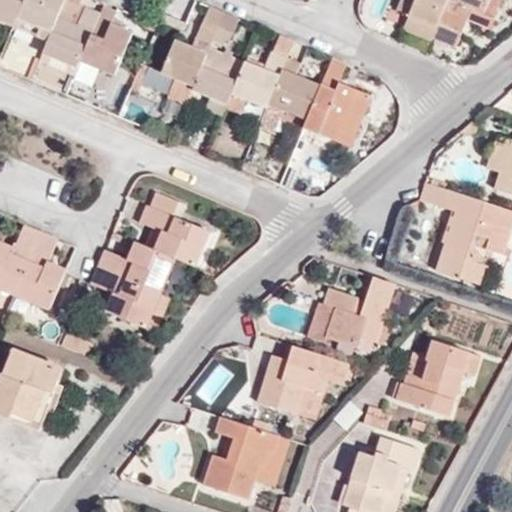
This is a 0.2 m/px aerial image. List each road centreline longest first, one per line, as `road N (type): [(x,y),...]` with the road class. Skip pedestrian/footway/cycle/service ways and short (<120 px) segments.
road 1 (unclassified): [(98,478),(173,384),(228,297),(317,226)]
road 2 (residential): [(317,226),(133,150)]
road 3 (residential): [(133,150),(96,236),(0,197)]
road 4 (unclassified): [(317,226),(467,99)]
road 5 (residential): [(467,99),(317,23)]
road 6 (residential): [(133,150),(0,94)]
road 7 (tertiary): [(511,386),(445,511)]
